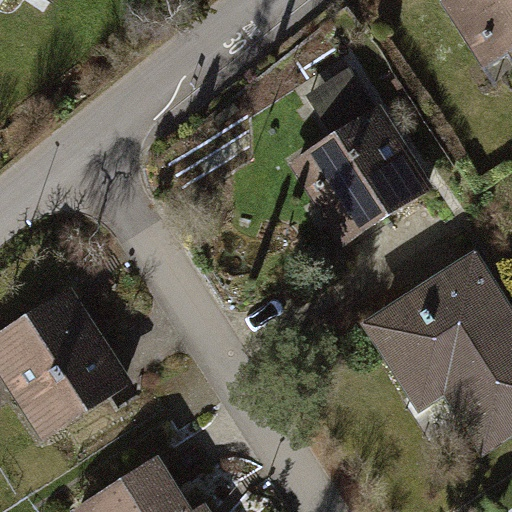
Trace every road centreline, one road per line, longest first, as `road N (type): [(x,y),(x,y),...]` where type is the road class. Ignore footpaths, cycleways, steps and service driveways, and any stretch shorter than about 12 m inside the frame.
road 1 (residential): [(80,147),(317,511)]
road 2 (residential): [(80,147),(271,0)]
